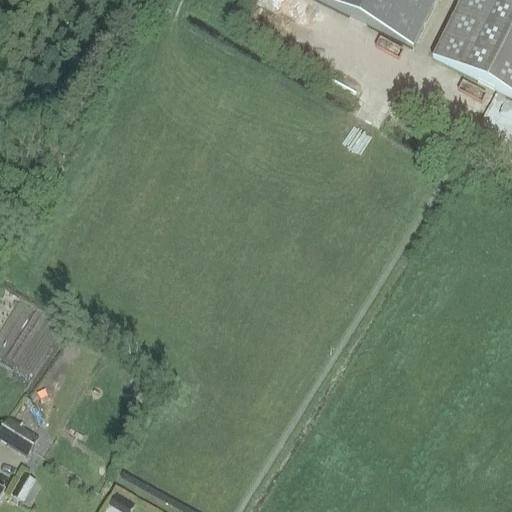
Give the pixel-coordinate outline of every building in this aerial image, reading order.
[(436,0),(309,0),(411,51),(436,0)] [(511,0),(462,0),(432,61),(511,101),(511,0)] [(149,393),(133,383),(125,395),(141,405),(149,393)] [(7,422),(0,433),(0,442),(27,459),(38,441),(7,422)] [(26,476),(16,498),(35,506),(45,484),(26,476)]
